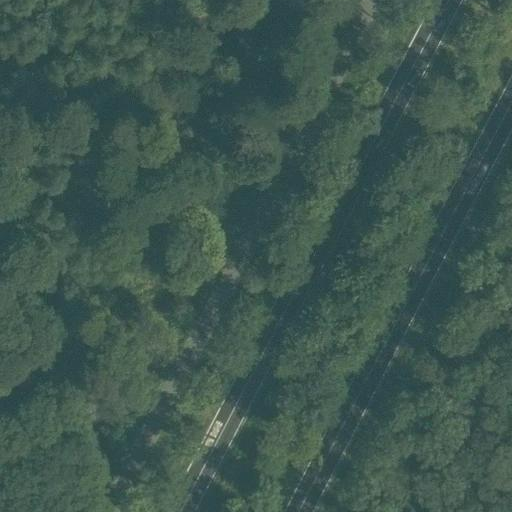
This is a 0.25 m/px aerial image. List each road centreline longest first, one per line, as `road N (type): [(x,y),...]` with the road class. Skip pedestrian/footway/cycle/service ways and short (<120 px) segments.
road 1 (primary): [(452,0),(187,511)]
road 2 (unclassified): [(106,511),(369,0)]
road 3 (primary): [(304,511),(511,112)]
